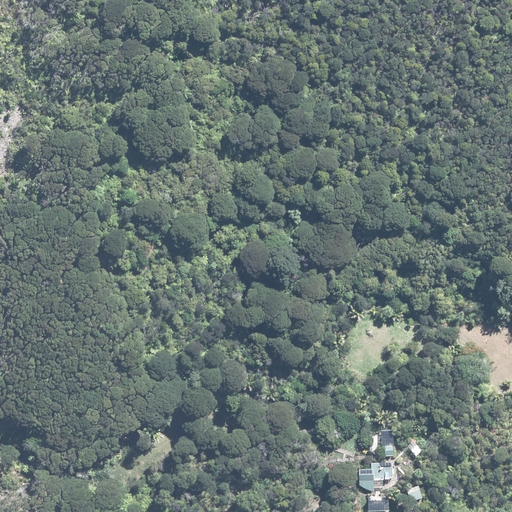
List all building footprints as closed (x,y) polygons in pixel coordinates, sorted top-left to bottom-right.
[(410,450),(415,456),(421,452),(415,445),(410,450)] [(383,448),(384,457),(392,457),(392,448),(383,448)] [(358,472),(359,486),(373,492),(373,482),(391,482),(391,465),(370,465),(370,472),(358,472)] [(421,498),(418,490),(407,494),(410,501),(421,498)] [(367,511),(387,511),(388,502),(368,503),(367,511)]
